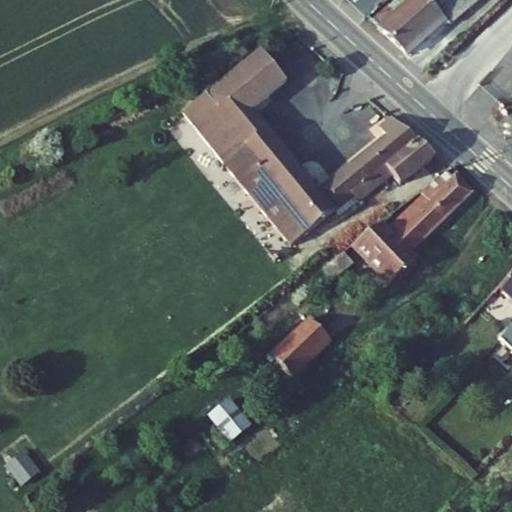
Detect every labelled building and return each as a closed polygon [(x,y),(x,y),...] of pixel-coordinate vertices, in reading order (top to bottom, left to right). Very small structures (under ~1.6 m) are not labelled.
[(371,0),(409,32),(447,0),(448,0),(452,5),(458,0),(371,0)] [(181,101),(294,237),(359,183),(365,190),(398,163),(406,173),(441,143),(396,100),(383,112),(389,119),(318,178),(267,119),(303,89),(259,37),(181,101)] [(446,162),(356,234),(386,269),(416,245),(410,238),(481,181),(464,162),(453,170),(446,162)] [(511,277),(499,292),(511,303),(511,277)] [(333,340),(315,316),(276,348),(294,371),(333,340)] [(511,326),(499,342),(511,353),(511,326)] [(207,418),(230,445),(250,429),(227,401),(207,418)] [(5,466),(20,488),(40,474),(24,453),(5,466)]
